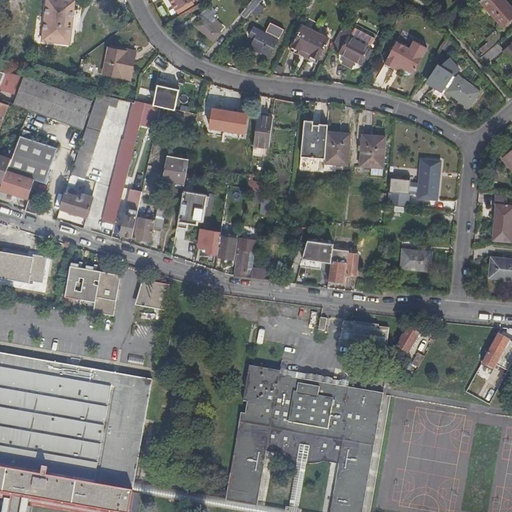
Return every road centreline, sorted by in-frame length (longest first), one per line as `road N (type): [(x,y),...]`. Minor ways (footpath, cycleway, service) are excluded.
road 1 (residential): [(0,216),(226,287),(452,310)]
road 2 (residential): [(468,142),(386,101),(213,76),(166,51),(131,0)]
road 3 (residential): [(468,142),(452,310)]
